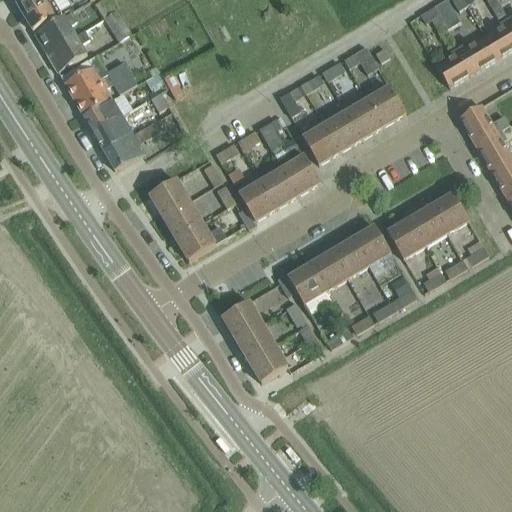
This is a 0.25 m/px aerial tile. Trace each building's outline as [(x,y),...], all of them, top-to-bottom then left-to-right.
[(33,34),(50,24),(62,17),(51,0),(32,0),(18,9),(33,34)] [(459,15),(467,10),(468,10),(462,0),(451,0),(450,1),(459,15)] [(505,17),(495,0),(462,0),(468,10),(475,5),(471,0),(484,0),(497,22),(505,17)] [(115,13),(107,1),(95,9),(104,22),(124,11),(123,9),(115,13)] [(449,33),(460,26),(447,3),(435,10),(449,33)] [(449,33),(435,10),(421,18),(426,26),(431,23),(442,42),(449,37),(447,34),(449,33)] [(119,46),(132,38),(124,26),(130,22),(124,11),(104,22),(119,46)] [(52,27),(35,38),(46,56),(74,40),(68,29),(75,25),(70,16),(63,21),(52,27)] [(499,62),(511,54),(511,28),(507,21),(498,26),(501,31),(486,40),(499,62)] [(58,76),(75,66),(86,59),(79,48),(89,42),(84,34),(74,40),(46,56),(58,76)] [(499,62),(486,40),(469,51),(466,45),(459,50),(475,76),(499,62)] [(475,76),(459,50),(450,55),(453,60),(437,69),(436,69),(450,92),(451,91),(450,91),(475,76)] [(379,71),(366,51),(344,64),(349,73),(360,66),(367,78),(379,71)] [(381,66),(390,61),(385,52),(376,57),(381,66)] [(125,67),(106,76),(108,79),(99,84),(88,65),(61,81),(84,119),(111,103),(105,93),(113,88),(119,99),(137,89),(125,67)] [(171,67),(157,75),(164,86),(178,77),(171,67)] [(327,85),(345,75),(340,67),(323,77),(327,85)] [(306,98),(323,88),(318,79),(301,89),(306,98)] [(384,130),(406,117),(390,91),(368,103),(384,130)] [(302,100),(297,92),(280,102),(291,120),(300,115),(294,104),(302,100)] [(158,116),(169,110),(161,97),(151,103),(158,116)] [(94,136),(123,119),(113,102),(111,103),(84,119),(94,136)] [(362,143),(384,130),(368,103),(346,116),(362,143)] [(492,128),(492,127),(481,109),(460,122),(475,149),(510,129),(505,120),(492,128)] [(340,156),(362,143),(346,116),(325,129),(340,156)] [(133,138),(133,137),(123,119),(94,136),(104,155),(133,138)] [(271,154),(284,147),(276,134),(281,131),(276,123),(259,133),(271,154)] [(115,174),(144,157),(139,148),(163,134),(157,124),(133,137),(133,138),(104,155),(115,174)] [(319,169),(340,156),(325,129),(303,142),(319,169)] [(491,175),(511,162),(511,160),(503,145),(507,143),(502,134),(510,130),(510,129),(475,149),(491,175)] [(242,154),(259,143),(255,136),(238,146),(242,154)] [(221,167),(238,156),(233,148),(216,158),(221,167)] [(299,199),(321,186),(305,160),(283,173),(299,199)] [(511,162),(491,175),(506,201),(511,196),(511,162)] [(215,191),(223,186),(212,168),(204,173),(215,191)] [(277,212),(299,199),(283,173),(261,186),(277,212)] [(163,221),(189,205),(176,183),(150,199),(163,221)] [(255,225),(277,212),(261,186),(239,199),(247,211),(255,225)] [(227,211),(235,206),(225,190),(217,195),(227,211)] [(447,237),(452,235),(469,224),(453,198),(431,211),(447,237)] [(176,242),(202,227),(189,205),(163,221),(176,242)] [(247,211),(239,216),(249,233),(257,228),(255,225),(247,211)] [(425,250),(447,237),(431,211),(409,224),(425,250)] [(403,263),(425,250),(409,224),(387,237),(403,263)] [(208,237),(202,227),(176,242),(189,264),(215,249),(215,248),(226,242),(219,230),(208,237)] [(369,270),(391,257),(375,230),(353,243),(369,270)] [(348,283),(369,270),(353,243),(332,256),(348,283)] [(471,269),(488,259),(484,251),(466,261),(471,269)] [(326,296),(348,283),(332,256),(310,269),(326,296)] [(450,282),(467,272),(462,264),(445,274),(450,282)] [(310,269),(288,282),(296,296),(304,309),(309,318),(331,305),(326,296),(310,269)] [(440,277),(437,271),(426,278),(429,284),(424,287),(428,295),(446,285),(441,276),(440,277)] [(288,282),(286,279),(278,283),(288,301),(296,296),(288,282)] [(399,313),(416,303),(411,294),(394,304),(399,313)] [(235,343),(262,327),(249,305),(222,321),(235,343)] [(378,325),(395,315),(390,307),(373,317),(378,325)] [(296,329),(305,324),(295,308),(287,313),(296,329)] [(357,338),(374,328),(369,319),(352,329),(357,338)] [(248,365),(275,349),(262,327),(235,343),(248,365)] [(312,356),(321,351),(308,329),(299,334),(312,356)] [(331,353),(353,341),(348,332),(326,345),(331,353)] [(261,387),(279,376),(288,371),(275,349),(248,365),(261,387)]
